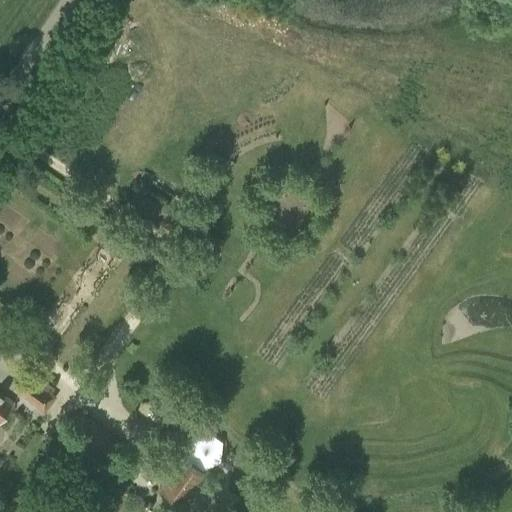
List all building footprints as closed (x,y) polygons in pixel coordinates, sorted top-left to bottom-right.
[(213,283),(223,263),(211,257),(201,276),(213,283)] [(26,368),(12,389),(45,413),(57,397),(51,393),(54,389),(26,368)] [(0,422),(12,405),(0,395),(0,422)] [(125,445),(84,413),(56,450),(97,482),(125,445)] [(181,445),(219,467),(231,446),(193,425),(181,445)] [(205,471),(180,453),(155,487),(180,505),(205,471)]
